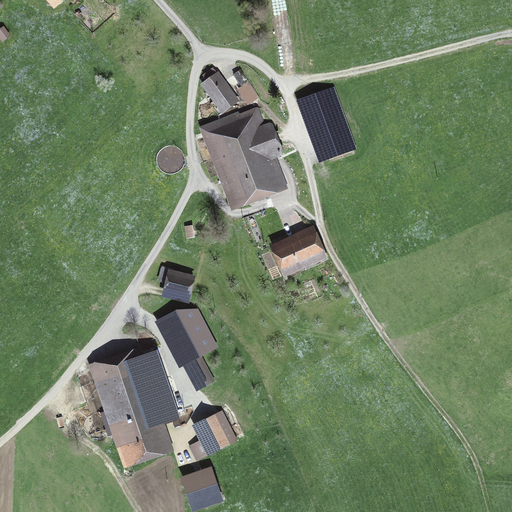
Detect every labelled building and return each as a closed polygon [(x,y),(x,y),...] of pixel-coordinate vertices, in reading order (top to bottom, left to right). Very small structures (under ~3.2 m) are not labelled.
[(4,24),(0,26),(0,35),(3,40),(11,34),(4,24)] [(213,70),(203,76),(206,80),(202,84),(214,101),(208,106),(216,118),(236,103),(213,70)] [(241,87),(248,83),(241,71),(234,75),(241,87)] [(335,86),(296,100),(319,162),(357,149),(335,86)] [(267,157),(281,152),(271,126),(266,128),(258,108),(245,113),(238,113),(201,128),(220,176),(227,173),(238,201),(278,185),(267,157)] [(193,224),(185,225),(187,237),(195,235),(193,224)] [(310,233),(275,249),(286,272),(321,256),(310,233)] [(169,283),(186,287),(188,279),(171,275),(173,268),(162,265),(158,280),(169,283)] [(182,301),(186,287),(169,283),(168,287),(162,285),(160,295),(182,301)] [(176,309),(153,321),(179,369),(183,366),(202,356),(219,347),(198,308),(176,309)] [(182,416),(159,346),(91,369),(113,433),(119,431),(128,459),(163,448),(155,425),(182,416)] [(183,366),(197,391),(215,381),(202,356),(183,366)] [(192,425),(208,455),(238,440),(222,410),(192,425)] [(210,466),(181,477),(192,510),(222,500),(210,466)] [(158,511),(154,502),(145,506),(146,511),(158,511)]
